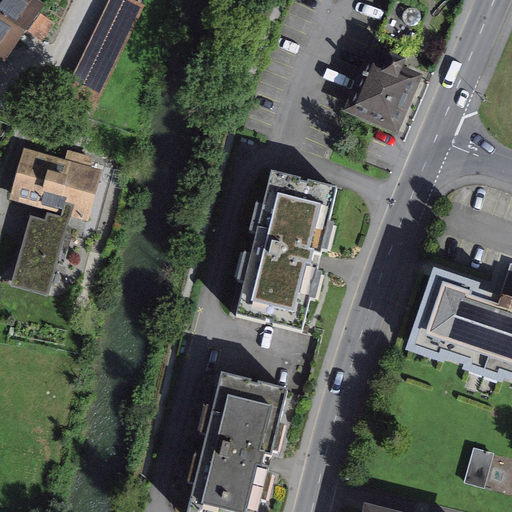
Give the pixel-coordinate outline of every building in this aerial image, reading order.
[(36,6),(26,0),(0,0),(0,50),(3,53),(36,6)] [(136,0),(110,0),(66,95),(95,109),(145,4),(136,0)] [(373,47),(351,103),(405,124),(427,68),(373,47)] [(23,147),(9,198),(61,213),(72,216),(90,221),(104,170),(92,167),(95,157),(69,150),(66,159),(23,147)] [(340,193),(270,177),(237,321),(306,337),(321,275),(314,273),(319,254),(326,255),(340,193)] [(30,215),(10,285),(50,296),(72,216),(61,213),(60,216),(47,212),(45,219),(30,215)] [(511,290),(439,266),(416,335),(511,368),(511,290)] [(237,369),(199,511),(274,511),(287,464),(280,462),(285,445),(291,447),(306,387),(237,369)] [(494,456),(474,450),(464,485),(485,491),(494,456)]
